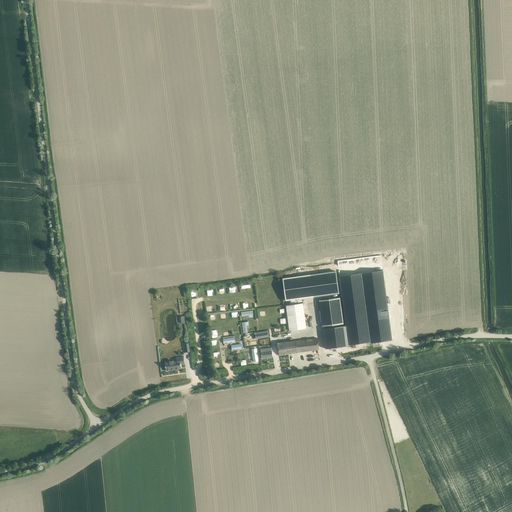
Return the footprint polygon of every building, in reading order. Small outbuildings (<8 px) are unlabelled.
[(285,300),(338,293),(336,271),(282,278),(285,300)] [(319,301),(322,326),(342,324),(339,299),(319,301)] [(286,305),(289,328),(289,330),(306,328),(303,303),(286,305)] [(342,327),(330,328),(323,329),(325,349),(345,346),(342,327)] [(268,331),(255,333),(255,339),(269,337),(268,331)] [(278,355),(318,349),(317,338),(277,344),(278,355)] [(262,358),(273,356),(272,348),(260,349),(262,358)] [(170,366),(165,366),(166,371),(181,369),(181,364),(184,363),(184,357),(179,357),(180,360),(169,361),(170,366)]
